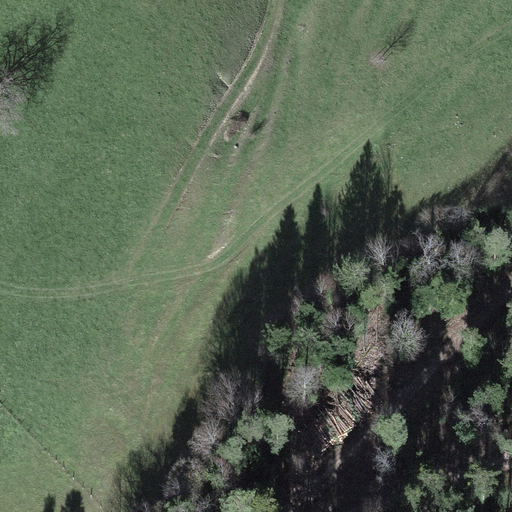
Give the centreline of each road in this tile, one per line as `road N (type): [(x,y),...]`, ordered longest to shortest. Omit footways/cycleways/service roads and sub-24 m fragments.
road 1 (track): [(511,280),(281,511)]
road 2 (track): [(352,511),(511,453)]
